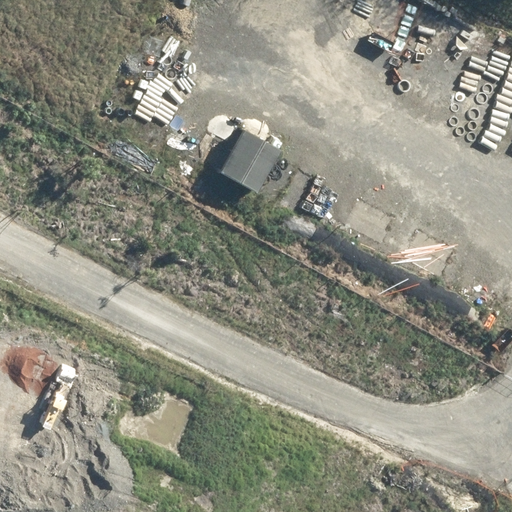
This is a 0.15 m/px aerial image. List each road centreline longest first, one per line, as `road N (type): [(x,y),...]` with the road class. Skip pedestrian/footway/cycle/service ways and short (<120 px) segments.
road 1 (unknown): [(90,277),(511,466)]
road 2 (tertiary): [(90,277),(218,0)]
road 3 (tertiary): [(90,277),(0,466)]
